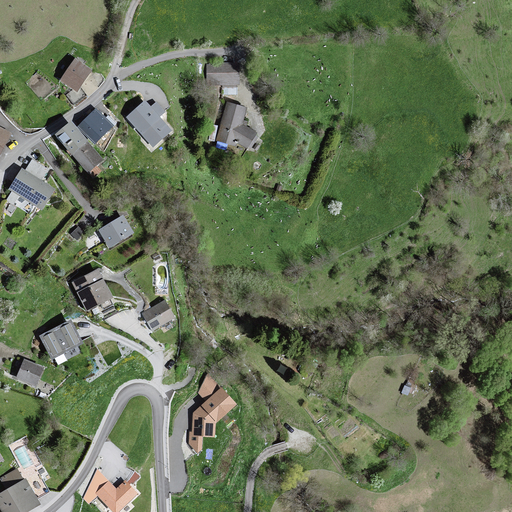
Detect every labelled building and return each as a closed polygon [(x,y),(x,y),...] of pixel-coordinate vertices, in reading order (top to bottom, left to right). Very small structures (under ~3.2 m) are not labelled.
[(74,60),(58,82),(76,94),(90,72),(74,60)] [(238,65),(205,65),(205,85),(238,86),(238,65)] [(145,101),(125,119),(152,148),(171,131),(159,118),(165,113),(155,103),(150,107),(145,101)] [(246,108),(225,104),(215,140),(246,150),(257,135),(244,127),(246,108)] [(113,127),(94,110),(78,128),(94,147),(113,127)] [(70,123),(53,138),(86,177),(103,163),(70,123)] [(0,155),(10,136),(0,130),(0,155)] [(21,171),(7,191),(11,194),(5,202),(25,215),(30,207),(41,214),(55,192),(41,183),(47,172),(32,162),(25,173),(21,171)] [(122,218),(97,232),(109,251),(133,235),(122,218)] [(96,270),(70,285),(87,314),(113,299),(96,270)] [(164,301),(140,315),(151,333),(175,320),(164,301)] [(69,322),(38,338),(51,362),(82,346),(69,322)] [(23,361),(14,381),(34,389),(42,369),(23,361)] [(196,397),(189,448),(202,449),(204,435),(214,436),(216,418),(232,420),(236,391),(204,387),(202,398),(196,397)] [(24,480),(0,493),(0,511),(28,511),(39,505),(24,480)] [(122,482),(115,489),(108,481),(92,495),(109,511),(120,511),(137,496),(122,482)]
